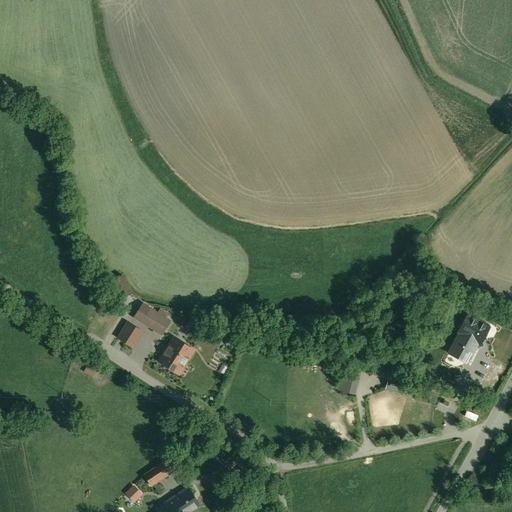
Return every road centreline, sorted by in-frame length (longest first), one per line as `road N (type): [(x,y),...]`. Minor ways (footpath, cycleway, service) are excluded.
road 1 (unclassified): [(0,284),(276,468)]
road 2 (unclassified): [(276,468),(491,430)]
